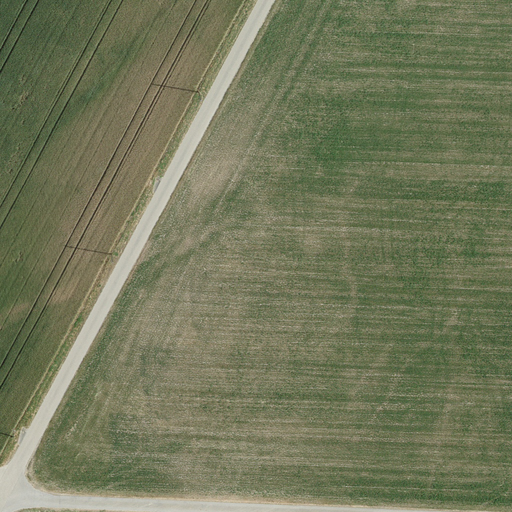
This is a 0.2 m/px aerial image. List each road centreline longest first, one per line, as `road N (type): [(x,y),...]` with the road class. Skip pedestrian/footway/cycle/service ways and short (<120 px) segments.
road 1 (track): [(0,496),(265,0)]
road 2 (track): [(0,492),(311,511)]
